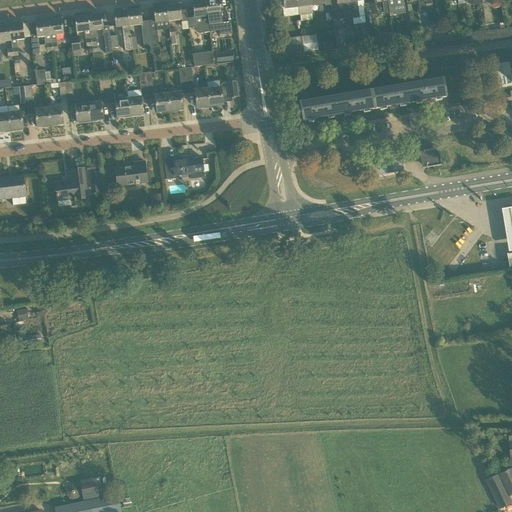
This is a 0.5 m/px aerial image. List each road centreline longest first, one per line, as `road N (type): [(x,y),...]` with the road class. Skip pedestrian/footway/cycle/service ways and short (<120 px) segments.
road 1 (primary): [(0,261),(289,222)]
road 2 (unclassified): [(0,152),(267,119)]
road 3 (residential): [(281,158),(511,118)]
road 4 (primary): [(352,209),(511,181)]
road 5 (tertiary): [(267,119),(249,0)]
